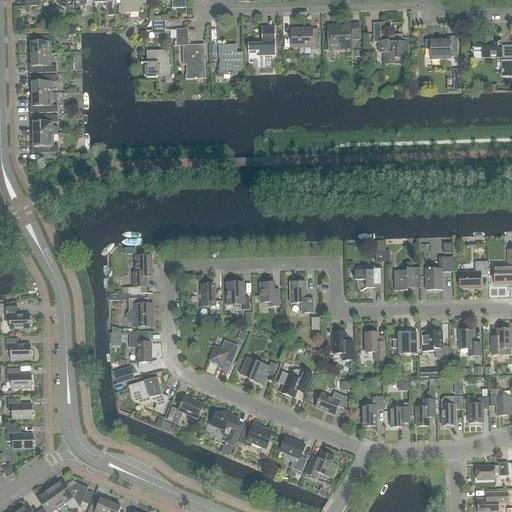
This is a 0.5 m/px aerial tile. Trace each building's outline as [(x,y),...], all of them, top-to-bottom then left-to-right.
[(115,9),(112,9),(111,0),(94,0),(94,3),(106,3),(106,10),(107,10),(107,16),(115,16),(115,9)] [(143,3),(145,3),(144,0),(114,0),(115,1),(121,1),(121,5),(125,5),(125,13),(143,13),(143,3)] [(186,12),(186,0),(171,0),(172,9),(186,8),(186,12)] [(152,32),(165,31),(165,20),(152,21),(152,32)] [(360,26),(359,26),(349,26),(349,24),(341,25),(341,27),(328,27),(329,48),(340,48),(340,45),(352,45),(352,38),(360,38),(360,26)] [(381,24),(373,24),(374,43),(380,43),(381,53),(385,53),(385,65),(402,65),(402,59),(407,59),(406,39),(402,39),(402,35),(381,35),(381,24)] [(274,27),(261,27),(262,44),(248,44),(248,55),(256,55),(256,57),(275,56),(274,27)] [(312,33),(312,29),(291,30),(292,47),(311,47),(311,50),(319,50),(318,33),(312,33)] [(194,80),(205,79),(204,45),(188,46),(188,30),(176,30),(176,47),(182,46),(183,65),(186,65),(186,75),(185,75),(185,81),(194,81),(194,80)] [(28,36),(28,42),(28,43),(31,43),(31,55),(51,54),(50,43),(55,43),(55,35),(28,36)] [(450,40),(448,40),(425,41),(425,50),(430,50),(430,61),(451,60),(451,57),(458,57),(457,37),(450,37),(450,40)] [(511,46),(510,46),(501,47),(497,43),(497,39),(495,38),(473,38),(473,53),(481,53),(481,57),(496,57),(497,62),(501,62),(502,77),(511,76),(511,46)] [(242,54),(242,53),(237,54),(236,45),(236,46),(218,46),(219,58),(221,58),(221,64),(219,64),(219,72),(217,72),(217,78),(223,78),(223,76),(237,75),(237,70),(242,70),(242,54)] [(157,74),(169,74),(168,51),(146,52),(147,67),(145,67),(145,68),(146,68),(146,78),(156,77),(156,78),(157,78),(157,74)] [(29,67),(29,74),(56,73),(56,66),(51,66),(51,54),(31,55),(31,67),(29,67)] [(29,83),(32,83),(32,95),(52,94),(52,83),(56,83),(56,75),(29,76),(29,83)] [(30,107),(30,114),(58,113),(57,106),(52,106),(52,94),(32,95),(32,106),(30,107)] [(30,116),(30,123),(33,123),(33,135),(53,134),(53,123),(58,123),(57,115),(30,116)] [(33,135),(33,147),(31,147),(31,154),(58,153),(58,146),(53,146),(53,134),(33,135)] [(452,243),(443,244),(443,254),(452,254),(452,243)] [(511,250),(507,251),(507,267),(494,268),(494,285),(511,284),(511,250)] [(385,251),(375,251),(376,263),(386,263),(385,258),(385,251)] [(147,288),(147,278),(151,277),(151,256),(135,257),(136,273),(133,273),(133,278),(133,288),(147,288)] [(442,273),(453,273),(454,273),(453,258),(439,258),(439,270),(430,270),(430,269),(429,269),(429,270),(426,270),(426,291),(442,290),(442,273)] [(473,289),(481,289),(481,277),(488,276),(487,262),(475,263),(475,273),(459,273),(459,289),(473,289)] [(366,289),(370,289),(375,289),(375,288),(383,288),(382,269),(374,269),(374,271),(355,272),(355,281),(357,281),(357,283),(357,284),(357,286),(358,287),(358,289),(359,290),(359,291),(360,293),(366,289)] [(408,289),(419,289),(420,289),(420,269),(407,269),(407,271),(394,272),(394,292),(408,291),(408,289)] [(301,304),(302,314),(313,313),(313,299),(306,300),(306,282),(290,283),(290,304),(301,304)] [(243,298),(243,283),(227,283),(228,305),(243,305),(243,311),(249,310),(249,298),(243,298)] [(269,307),(280,307),(279,290),(273,291),(273,283),(260,284),(260,303),(269,303),(269,307)] [(215,302),(215,285),(201,285),(201,307),(210,307),(210,314),(222,314),(221,302),(215,302)] [(153,327),(152,306),(148,306),(148,299),(129,300),(129,312),(126,315),(126,321),(130,325),(134,325),(135,327),(153,327)] [(10,330),(30,329),(29,315),(21,315),(21,313),(18,313),(18,307),(5,307),(5,322),(9,322),(10,330)] [(492,341),(492,356),(502,355),(511,355),(510,349),(511,349),(510,330),(497,330),(498,341),(492,341)] [(417,356),(416,331),(415,331),(416,332),(398,333),(398,340),(393,340),(393,349),(399,349),(399,355),(410,355),(416,354),(416,356),(417,356)] [(442,347),(442,331),(432,332),(432,334),(421,334),(422,352),(436,352),(436,358),(440,361),(448,361),(447,347),(442,347)] [(469,357),(481,356),(480,343),(473,344),(473,331),(459,331),(459,350),(468,350),(469,357)] [(241,332),(238,339),(244,342),(247,334),(241,332)] [(378,347),(378,333),(365,334),(366,353),(375,353),(375,362),(385,362),(384,347),(378,347)] [(122,334),(111,334),(111,342),(122,342),(122,334)] [(347,348),(346,334),(332,334),(333,354),(342,354),(342,361),(354,361),(353,348),(347,348)] [(149,343),(149,335),(129,335),(129,349),(137,348),(138,363),(152,363),(151,343),(149,343)] [(10,359),(30,359),(30,345),(19,345),(18,339),(6,339),(6,352),(10,352),(10,359)] [(237,347),(225,342),(221,351),(215,348),(210,361),(222,366),(221,369),(228,371),(237,347)] [(249,380),(262,385),(266,375),(273,377),(278,366),(271,363),(269,367),(247,358),(240,375),(249,379),(249,380)] [(131,368),(120,372),(123,383),(134,379),(131,368)] [(11,389),(31,389),(31,375),(19,375),(19,369),(6,369),(7,382),(11,382),(11,389)] [(281,393),(294,399),(297,392),(304,395),(307,389),(312,375),(300,370),(300,372),(298,371),(296,370),(293,371),(292,372),(290,374),(289,376),(288,375),(288,376),(283,374),(283,373),(282,373),(278,384),(279,383),(284,386),(281,393)] [(162,414),(168,400),(169,397),(163,395),(161,390),(157,378),(129,387),(132,397),(133,399),(135,401),(136,402),(138,403),(140,404),(142,405),(145,405),(151,401),(157,404),(154,411),(162,414)] [(338,407),(345,410),(348,405),(347,398),(334,392),(331,398),(321,394),(316,408),(334,415),(338,407)] [(423,408),(416,408),(416,427),(430,427),(429,418),(436,418),(436,414),(435,401),(435,393),(429,393),(427,393),(427,398),(427,401),(423,401),(423,408)] [(511,416),(511,397),(496,398),(496,393),(490,393),(491,407),(496,407),(497,416),(511,416)] [(204,404),(184,396),(179,410),(172,407),(167,420),(178,425),(183,414),(198,420),(204,404)] [(362,427),(377,427),(376,411),(384,410),(383,397),(372,398),(372,407),(362,407),(362,427)] [(462,410),(462,397),(444,398),(441,401),(442,426),(456,426),(455,410),(462,410)] [(483,410),(489,410),(488,398),(477,398),(477,405),(468,405),(469,424),(483,423),(483,410)] [(12,419),(32,419),(32,405),(20,405),(20,399),(7,399),(8,412),(12,412),(12,419)] [(389,409),(390,428),(404,427),(404,418),(410,418),(409,404),(403,404),(403,409),(389,409)] [(238,422),(239,419),(225,413),(223,416),(216,413),(210,426),(223,431),(222,433),(224,438),(226,439),(224,443),(235,447),(244,425),(238,422)] [(167,423),(164,430),(170,432),(173,425),(167,423)] [(266,449),(273,433),(253,425),(252,428),(246,426),(239,443),(250,448),(252,444),(266,449)] [(13,449),(33,449),(32,435),(24,435),(24,433),(21,433),(21,427),(6,427),(6,442),(13,442),(13,449)] [(300,457),(305,446),(297,443),(297,444),(285,439),(279,452),(287,455),(286,456),(288,461),(292,463),(290,468),(302,473),(307,460),(300,457)] [(327,476),(333,479),(337,468),(331,465),(334,458),(321,452),(318,459),(313,457),(310,463),(305,474),(316,478),(318,473),(327,476)] [(14,470),(9,463),(3,468),(7,475),(14,470)] [(508,463),(499,463),(499,466),(494,467),(494,466),(477,467),(477,481),(495,481),(495,474),(499,474),(499,477),(508,477),(508,463)] [(77,483),(73,486),(68,489),(62,481),(53,487),(65,503),(73,498),(79,507),(80,508),(87,488),(77,483)] [(53,487),(45,492),(56,509),(65,503),(53,487)] [(44,510),(41,511),(51,511),(56,509),(45,492),(36,498),(44,510)] [(486,499),(477,499),(477,511),(498,511),(498,504),(508,503),(507,493),(493,493),(486,493),(486,499)] [(106,511),(111,503),(100,499),(95,511),(89,509),(88,511),(106,511)] [(111,503),(106,511),(119,511),(121,508),(111,503)]
